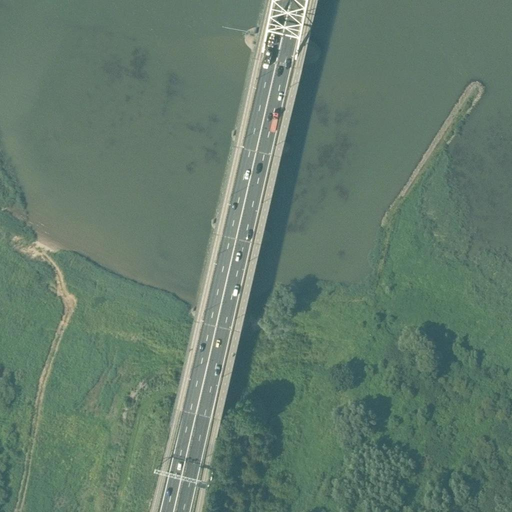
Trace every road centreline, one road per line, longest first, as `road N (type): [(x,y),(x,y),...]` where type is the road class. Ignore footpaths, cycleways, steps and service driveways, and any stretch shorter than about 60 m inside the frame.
road 1 (motorway): [(285,0),(167,511)]
road 2 (motorway): [(183,511),(300,0)]
road 3 (track): [(61,385),(49,448),(50,511)]
